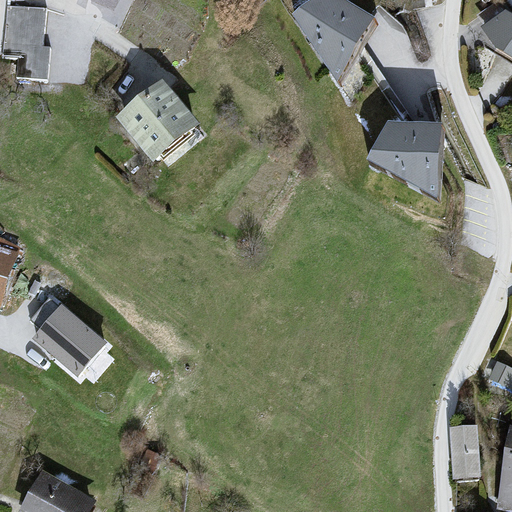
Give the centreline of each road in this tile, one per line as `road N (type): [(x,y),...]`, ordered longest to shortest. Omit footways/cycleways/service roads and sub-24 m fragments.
road 1 (residential): [(451,511),(445,424),(461,367),(487,330),(510,222),(452,64),(456,0)]
road 2 (unknown): [(63,0),(173,83)]
